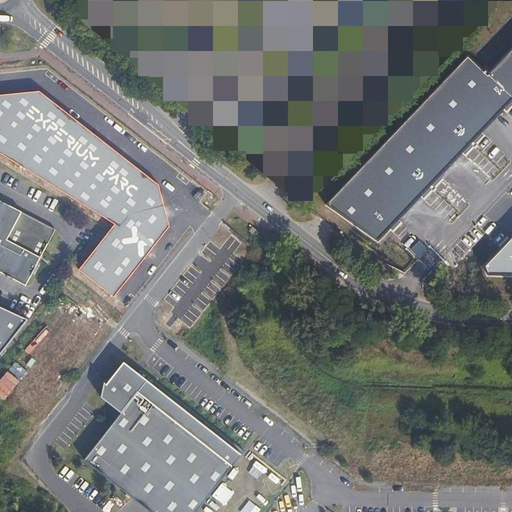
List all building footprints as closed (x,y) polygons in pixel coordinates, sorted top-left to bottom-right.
[(511,51),(490,74),(511,95),(511,51)] [(326,206),(378,243),(511,100),(511,95),(490,74),(487,76),(468,57),(326,206)] [(79,270),(114,296),(169,226),(159,185),(40,92),(0,95),(0,153),(116,224),(79,270)] [(0,200),(0,272),(26,286),(55,230),(10,206),(0,200)] [(511,238),(485,266),(488,277),(511,276),(511,238)] [(0,306),(0,356),(28,320),(0,306)] [(23,379),(28,369),(15,363),(11,373),(23,379)] [(195,511),(244,451),(140,369),(136,375),(126,368),(128,365),(126,364),(104,382),(101,397),(121,413),(84,460),(149,511),(195,511)] [(0,395),(6,400),(22,381),(10,371),(0,383),(0,395)]
